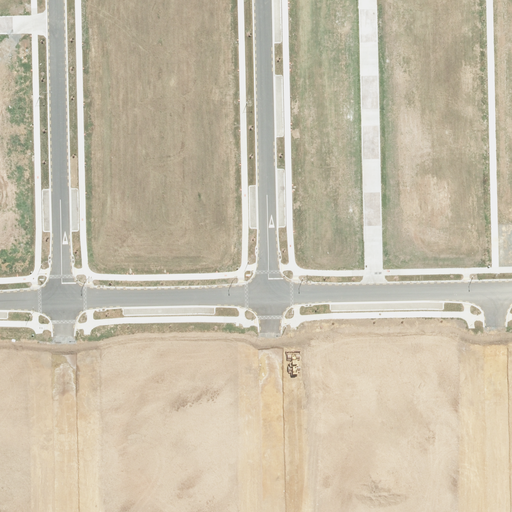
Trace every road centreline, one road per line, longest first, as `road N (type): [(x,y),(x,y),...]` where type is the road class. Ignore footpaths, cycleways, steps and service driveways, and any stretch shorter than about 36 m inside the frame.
road 1 (residential): [(272,296),(264,0)]
road 2 (residential): [(373,295),(368,0)]
road 3 (residential): [(61,300),(56,25)]
road 4 (residential): [(277,511),(272,296)]
road 5 (residential): [(272,296),(61,300)]
road 6 (residential): [(382,295),(384,439)]
road 7 (residential): [(65,420),(61,300)]
